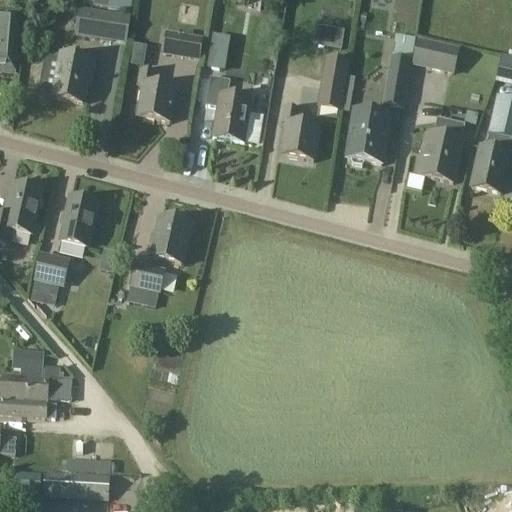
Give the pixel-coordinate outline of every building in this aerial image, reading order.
[(86,0),(85,9),(131,16),(133,0),(86,0)] [(78,22),(75,38),(125,45),(129,20),(79,13),(78,22)] [(0,73),(10,74),(10,72),(13,72),(17,17),(0,15),(0,73)] [(166,37),(162,56),(198,63),(202,43),(166,37)] [(418,45),(412,72),(455,82),(461,55),(418,45)] [(511,60),(501,58),(495,82),(511,85),(511,60)] [(44,65),(39,90),(43,95),(52,97),(51,102),(82,108),(88,80),(91,81),(94,65),(60,59),(59,63),(50,61),(44,65)] [(323,79),(318,110),(340,114),(345,82),(348,63),(326,60),(323,79)] [(392,62),(384,109),(404,113),(412,65),(392,62)] [(143,90),(137,121),(169,127),(175,94),(152,90),(155,76),(141,73),(138,89),(143,90)] [(210,81),(205,110),(217,112),(212,142),(244,147),(251,104),(227,100),(230,84),(222,83),(210,81)] [(489,136),(486,151),(480,150),(470,191),(500,197),(509,157),(508,156),(511,141),(511,102),(498,99),(489,136)] [(287,128),(281,159),(313,165),(318,132),(296,128),(299,114),(285,112),(282,127),(287,128)] [(354,113),(346,162),(349,163),(351,168),(360,169),(364,165),(381,168),(389,119),(354,113)] [(430,138),(421,176),(425,177),(424,179),(452,185),(461,144),(464,129),(437,123),(434,137),(433,139),(430,138)] [(14,188),(7,219),(0,217),(0,246),(9,248),(12,234),(31,238),(41,194),(14,188)] [(70,201),(60,245),(87,251),(97,207),(70,201)] [(191,228),(160,221),(150,261),(182,268),(191,228)] [(57,303),(60,287),(66,288),(72,260),(41,253),(35,282),(36,282),(32,298),(57,303)] [(117,257),(104,254),(100,274),(112,277),(117,257)] [(156,309),(159,296),(164,274),(135,268),(127,302),(156,309)] [(35,365),(36,343),(7,342),(6,363),(35,365)] [(66,405),(68,385),(0,379),(0,402),(48,405),(48,404),(66,405)] [(0,417),(56,422),(57,409),(48,408),(48,405),(0,402),(0,417)] [(0,432),(0,431),(0,458),(16,460),(16,443),(0,442),(0,432)] [(59,452),(59,464),(87,464),(87,452),(59,452)] [(40,498),(41,478),(16,476),(15,497),(40,498)] [(44,478),(43,498),(46,499),(46,500),(108,504),(109,480),(48,476),(48,478),(44,478)]
